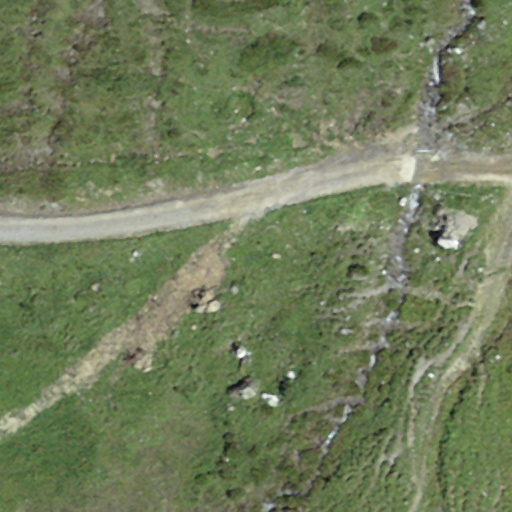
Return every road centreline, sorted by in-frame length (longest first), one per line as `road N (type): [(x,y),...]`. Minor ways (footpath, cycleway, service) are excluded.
road 1 (track): [(0,222),(185,217),(395,168),(511,177)]
road 2 (track): [(434,511),(434,421),(493,323),(511,232)]
